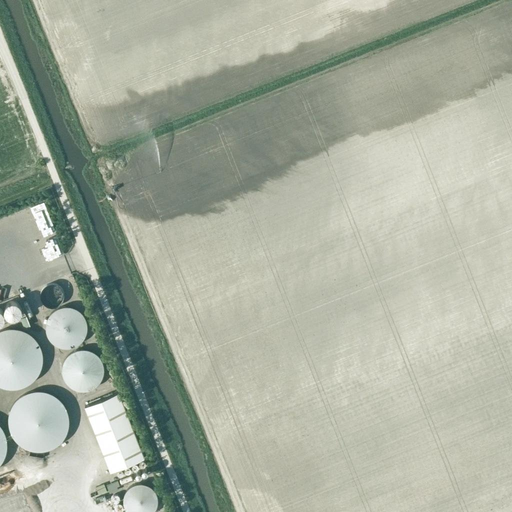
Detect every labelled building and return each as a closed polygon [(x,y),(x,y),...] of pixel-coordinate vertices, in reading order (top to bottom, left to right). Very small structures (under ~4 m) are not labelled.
[(27,216),(32,214),(32,212),(40,210),(37,200),(23,205),(27,216)] [(42,237),(46,235),(53,253),(57,251),(48,227),(39,231),(42,237)] [(9,317),(13,318),(17,316),(20,314),(21,310),(20,306),(18,303),(15,301),(12,300),(8,301),(5,304),(4,308),(4,312),(6,315),(9,317)] [(64,346),(66,346),(68,346),(69,346),(71,346),(73,345),(74,345),(76,344),(77,343),(79,342),(80,341),(81,340),(82,338),(83,337),(84,335),(84,334),(85,332),(85,331),(86,329),(86,327),(86,326),(86,324),(85,322),(85,321),(84,319),(84,317),(83,316),(82,315),(81,313),(80,312),(78,311),(77,310),(76,309),(74,308),(72,308),(71,307),(69,307),(67,307),(66,307),(64,307),(62,307),(61,307),(59,308),(58,308),(56,309),(55,310),(53,311),(52,312),(51,313),(50,315),(49,316),(48,318),(47,319),(47,321),(46,322),(46,324),(46,326),(46,327),(46,329),(46,331),(47,332),(47,334),(48,336),(49,337),(50,338),(51,340),(52,341),(53,342),(55,343),(56,344),(58,345),(59,345),(61,346),(63,346),(64,346)] [(9,387),(11,387),(14,387),(16,387),(19,386),(21,386),(24,385),(26,384),(28,382),(30,381),(32,379),(34,377),(36,375),(37,373),(38,371),(39,368),(40,366),(41,363),(41,361),(41,358),(41,356),(41,353),(40,350),(40,348),(39,346),(38,343),(36,341),(35,339),(33,337),(31,335),(29,334),(27,332),(25,331),(23,330),(20,329),(18,328),(15,328),(12,328),(10,328),(7,328),(5,328),(2,329),(0,329),(0,385),(1,386),(4,386),(6,387),(9,387)] [(80,389),(82,389),(84,389),(85,389),(87,388),(89,388),(90,387),(92,387),(93,386),(95,385),(96,383),(97,382),(98,381),(99,379),(100,378),(101,376),(101,375),(102,373),(102,371),(102,370),(102,368),(102,366),(102,365),(101,363),(101,361),(100,360),(99,358),(98,357),(97,356),(96,354),(94,353),(93,352),(91,351),(90,351),(88,350),(86,350),(85,349),(83,349),(81,349),(80,349),(78,350),(76,350),(75,351),(73,351),(72,352),(70,353),(69,354),(68,355),(66,357),(65,358),(65,360),(64,361),(63,363),(63,364),(62,366),(62,368),(62,369),(62,371),(62,373),(63,375),(63,376),(64,378),(65,379),(66,381),(67,382),(68,383),(69,384),(71,386),(72,386),(74,387),(75,388),(77,388),(79,389),(80,389)] [(41,391),(38,391),(36,391),(33,391),(31,391),(28,392),(26,393),(24,394),(22,396),(19,397),(18,399),(16,401),(14,403),(13,405),(12,407),(11,409),(10,412),(9,414),(9,417),(8,419),(8,422),(9,424),(9,427),(10,429),(11,432),(12,434),(13,436),(14,438),(16,440),(18,442),(20,444),(22,445),(24,447),(26,448),(28,449),(31,449),(33,450),(36,450),(38,450),(41,450),(44,450),(46,449),(48,449),(51,448),(53,447),(55,445),(57,444),(59,442),(61,440),(63,438),(64,436),(65,434),(66,432),(67,429),(68,427),(68,424),(68,422),(68,419),(68,417),(68,414),(67,412),(66,409),(65,407),(64,405),(63,403),(61,401),(59,399),(57,397),(55,396),(53,394),(51,393),(48,392),(46,391),(43,391),(41,391)] [(85,406),(110,471),(144,458),(118,392),(85,406)] [(125,473),(113,477),(115,482),(127,478),(125,473)] [(142,483),(140,483),(138,483),(137,483),(135,483),(134,484),(132,484),(131,485),(129,486),(128,487),(127,488),(126,490),(125,491),(124,493),(124,494),(123,496),(123,497),(123,499),(123,501),(123,502),(123,504),(124,506),(124,507),(125,509),(126,510),(127,511),(128,511),(151,511),(152,511),(153,509),(154,508),(155,507),(156,505),(156,503),(157,502),(157,500),(157,498),(156,497),(156,495),(156,494),(155,492),(154,491),(153,489),(152,488),(151,487),(150,486),(148,485),(147,484),(145,484),(143,483),(142,483)] [(103,484),(95,488),(98,495),(106,491),(103,484)] [(0,511),(35,511),(31,497),(31,493),(6,492),(4,493),(0,492),(0,511)] [(62,508),(62,494),(38,494),(37,511),(66,511),(66,508),(62,508)] [(118,508),(116,501),(108,503),(110,510),(118,508)]
